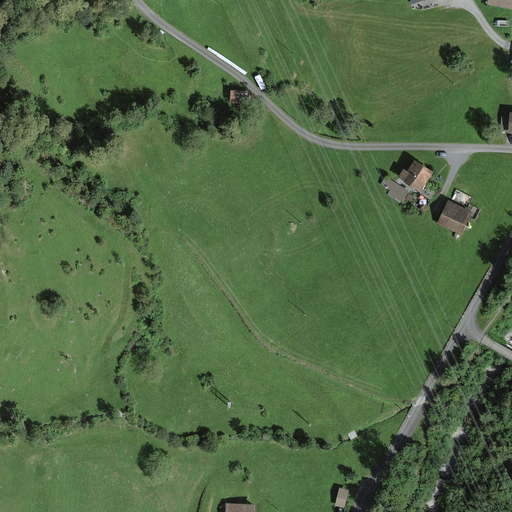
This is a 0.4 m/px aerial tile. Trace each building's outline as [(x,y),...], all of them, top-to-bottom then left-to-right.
[(511,0),(489,0),(488,4),(511,8),(511,0)] [(248,92),(234,91),(233,102),(239,102),(237,108),(243,109),(244,104),(248,103),(248,92)] [(420,190),(431,173),(415,163),(408,174),(404,171),(401,177),(420,190)] [(388,194),(402,203),(409,193),(386,178),(382,185),(391,190),(388,194)] [(471,213),(449,202),(439,223),(461,233),(471,213)]
